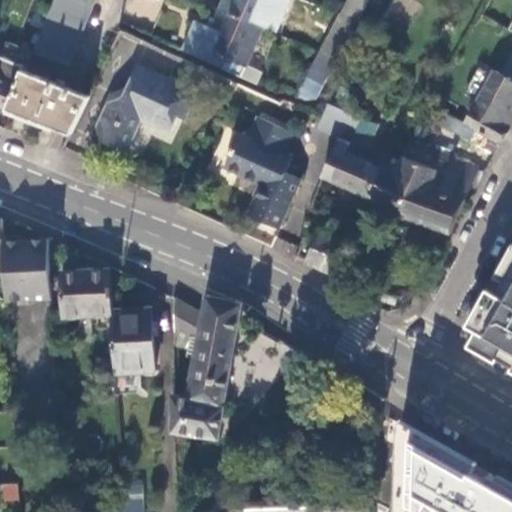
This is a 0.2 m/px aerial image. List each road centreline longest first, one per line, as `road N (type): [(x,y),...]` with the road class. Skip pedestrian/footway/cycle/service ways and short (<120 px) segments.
road 1 (secondary): [(0,165),(236,264),(411,365)]
road 2 (residential): [(411,365),(511,184)]
